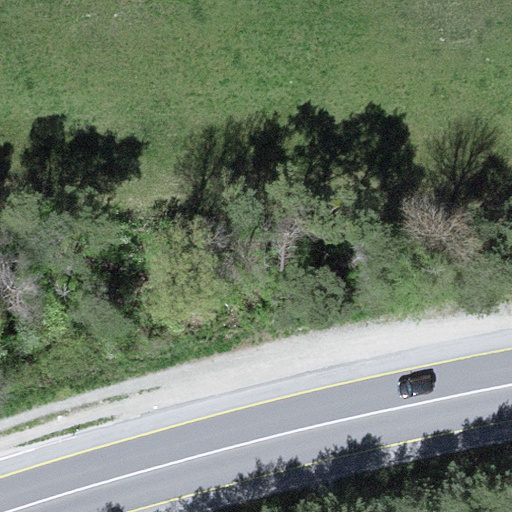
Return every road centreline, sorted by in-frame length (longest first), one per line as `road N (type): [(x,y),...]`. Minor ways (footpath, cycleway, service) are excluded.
road 1 (track): [(0,434),(110,393),(369,323),(511,301)]
road 2 (primary): [(511,384),(319,422),(6,511)]
